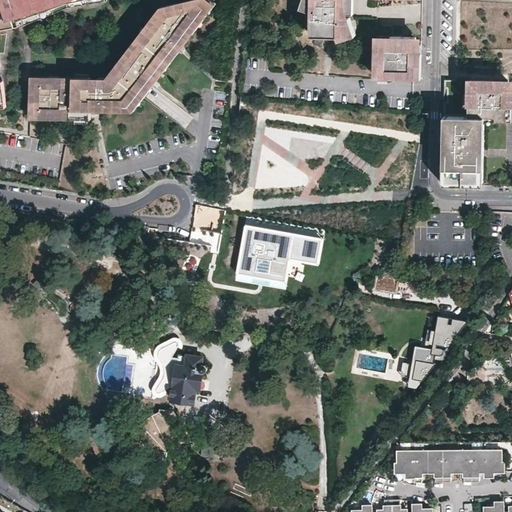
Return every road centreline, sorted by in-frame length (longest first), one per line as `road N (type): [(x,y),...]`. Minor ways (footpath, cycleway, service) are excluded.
road 1 (residential): [(511,280),(437,389),(336,511)]
road 2 (residential): [(435,0),(432,183),(446,196),(511,196)]
road 3 (residential): [(116,216),(182,216),(183,195),(173,188),(151,196)]
